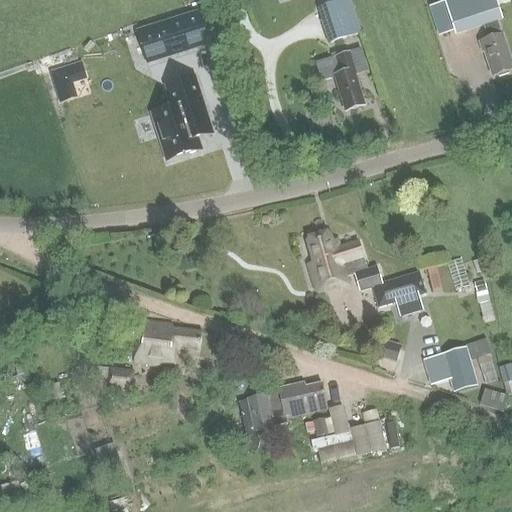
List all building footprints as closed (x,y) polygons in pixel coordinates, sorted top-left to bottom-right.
[(345,0),(316,10),(328,44),(343,39),(357,35),(345,0)] [(502,20),(496,0),(446,0),(457,34),(484,26),(488,40),(480,42),(486,61),(488,61),(493,76),(498,74),(500,77),(507,75),(509,71),(511,70),(507,54),(509,54),(499,21),(502,20)] [(209,45),(201,16),(139,34),(148,63),(209,45)] [(328,44),(324,45),(329,60),(313,65),(319,83),(315,85),(321,104),(341,98),(346,114),(362,109),(357,95),(360,94),(354,77),(365,74),(357,51),(339,57),(337,51),(346,48),(343,39),(328,44)] [(57,69),(77,61),(74,54),(54,61),(57,69)] [(81,63),(50,73),(53,81),(84,71),(81,63)] [(171,109),(153,115),(169,162),(200,152),(197,140),(199,140),(215,135),(213,129),(210,129),(194,78),(167,87),(174,108),(171,109)] [(419,273),(382,283),(378,268),(367,271),(359,242),(340,248),(337,240),(333,242),(331,235),(307,241),(313,264),(309,265),(316,292),(350,282),(348,277),(355,275),(360,294),(374,290),(379,307),(396,302),(401,319),(424,313),(419,296),(425,294),(419,273)] [(423,273),(431,272),(433,291),(468,289),(466,259),(450,261),(450,255),(422,257),(423,273)] [(487,272),(483,259),(473,262),(477,275),(487,272)] [(484,282),(474,285),(477,294),(487,291),(484,282)] [(177,350),(200,353),(202,334),(172,330),(172,326),(140,322),(135,364),(175,369),(177,350)] [(378,338),(373,356),(395,364),(401,346),(378,338)] [(486,340),(475,344),(480,360),(491,356),(486,340)] [(442,356),(450,381),(454,394),(479,387),(467,349),(442,356)] [(503,382),(511,379),(511,365),(499,369),(503,382)] [(132,390),(135,371),(111,368),(108,388),(132,390)] [(486,385),(498,382),(495,372),(483,376),(486,385)] [(287,426),(286,418),(326,409),(321,386),(304,390),(303,385),(278,391),(279,395),(248,402),(239,404),(246,436),(255,434),(287,426)] [(373,402),(397,411),(402,398),(378,388),(373,402)] [(487,391),(484,405),(506,409),(509,395),(487,391)] [(329,436),(326,420),(314,423),(317,438),(329,436)] [(354,446),(351,432),(311,441),(314,456),(354,446)] [(115,444),(95,450),(105,483),(124,478),(115,444)] [(18,459),(10,461),(14,475),(22,473),(18,459)] [(28,482),(20,487),(30,502),(37,497),(28,482)]
